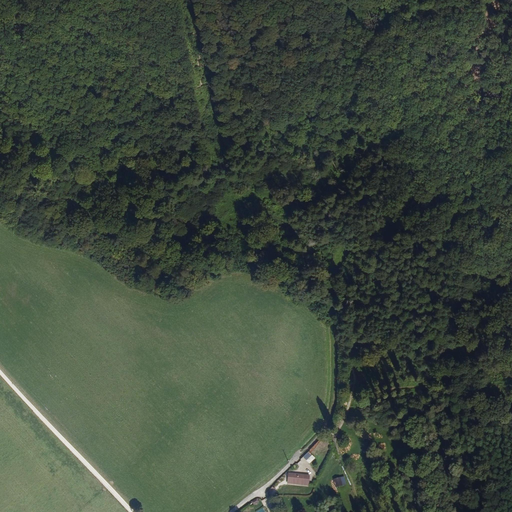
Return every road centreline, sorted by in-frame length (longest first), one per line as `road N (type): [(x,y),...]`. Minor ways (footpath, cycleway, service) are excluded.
road 1 (track): [(130,511),(0,372)]
road 2 (track): [(379,0),(383,23),(369,84),(381,119)]
